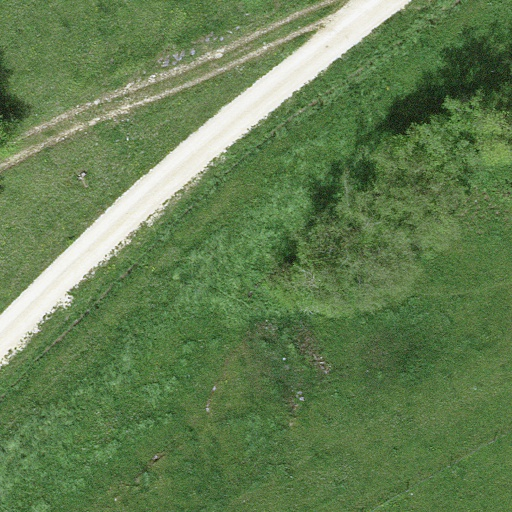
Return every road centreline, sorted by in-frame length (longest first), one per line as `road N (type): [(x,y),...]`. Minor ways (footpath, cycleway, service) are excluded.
road 1 (track): [(377,0),(0,347)]
road 2 (track): [(341,0),(0,158)]
